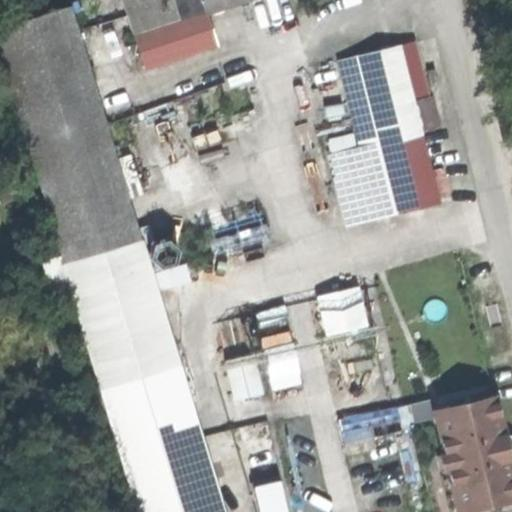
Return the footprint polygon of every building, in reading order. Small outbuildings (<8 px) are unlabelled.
[(205,10),(201,0),(120,0),(133,35),(205,10)] [(201,0),(205,10),(232,0),(201,0)] [(72,294),(137,511),(222,511),(70,7),(0,28),(0,57),(60,256),(43,262),(55,300),(72,294)] [(217,43),(205,10),(133,35),(145,68),(217,43)] [(377,130),(398,209),(438,198),(411,98),(430,93),(417,41),(314,69),(321,98),(349,91),(361,135),(377,130)] [(320,289),(327,329),(369,322),(363,282),(320,289)] [(265,388),(258,348),(228,353),(235,394),(265,388)] [(348,373),(354,396),(382,389),(377,366),(348,373)] [(448,468),(458,509),(511,496),(511,478),(507,459),(511,458),(511,456),(506,433),(501,434),(492,398),(435,412),(444,452),(438,453),(442,470),(448,468)] [(263,511),(293,511),(285,474),(257,480),(263,511)]
